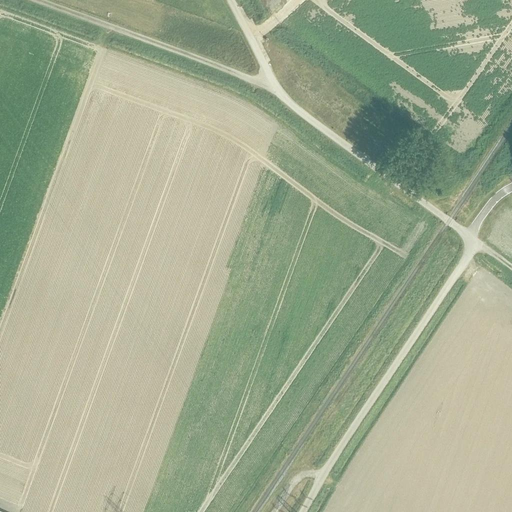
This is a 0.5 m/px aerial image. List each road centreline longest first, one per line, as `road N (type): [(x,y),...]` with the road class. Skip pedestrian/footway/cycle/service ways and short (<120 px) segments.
road 1 (unclassified): [(319,479),(477,242),(283,99),(228,0)]
road 2 (track): [(270,82),(31,0)]
